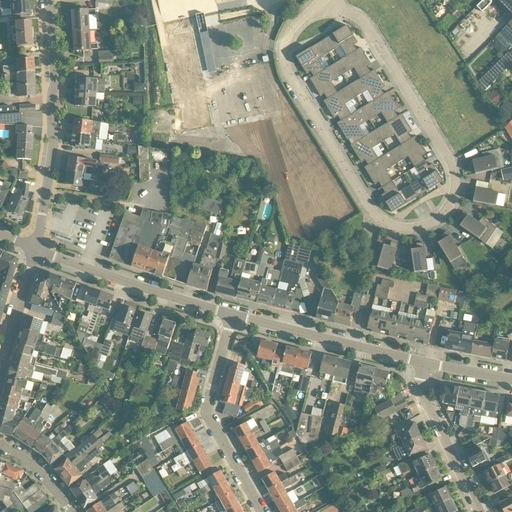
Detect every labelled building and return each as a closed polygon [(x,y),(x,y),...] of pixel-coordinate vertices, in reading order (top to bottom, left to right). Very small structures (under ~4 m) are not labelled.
[(511,0),(484,0),(480,5),(490,15),(494,19),(499,15),(501,16),(507,10),(511,14),(511,0)] [(11,16),(29,15),(28,1),(0,2),(0,10),(11,10),(11,16)] [(96,15),(96,10),(73,11),(74,31),(89,30),(88,16),(96,15)] [(148,27),(146,19),(140,20),(141,28),(148,27)] [(12,30),(30,29),(29,21),(15,22),(15,28),(12,28),(12,30)] [(511,21),(502,31),(511,40),(511,21)] [(340,47),(347,57),(357,51),(354,46),(358,43),(347,26),(322,42),(329,54),(340,47)] [(30,29),(12,30),(12,38),(30,37),(30,29)] [(89,30),(74,31),(75,51),(98,50),(98,44),(90,45),(89,30)] [(30,37),(12,38),(12,41),(16,41),(16,47),(31,46),(30,37)] [(329,54),(322,42),(296,58),(307,75),(311,72),(314,77),(324,71),(318,61),(329,54)] [(354,69),(360,79),(371,73),(368,68),(372,66),(364,53),(361,55),(359,51),(361,49),(361,48),(357,51),(347,57),(335,64),(343,76),(354,69)] [(106,64),(112,64),(112,51),(98,52),(99,65),(106,64)] [(504,57),(500,61),(508,69),(511,65),(504,57)] [(3,75),(4,74),(33,72),(32,59),(15,60),(16,71),(12,71),(12,69),(2,69),(3,75)] [(500,61),(496,65),(504,73),(508,69),(500,61)] [(338,93),(331,83),(343,76),(335,64),(324,71),(314,77),(310,80),(310,81),(313,79),(315,83),(313,84),(320,97),(324,95),(327,100),(338,93)] [(496,65),(493,69),(500,76),(504,73),(496,65)] [(493,69),(489,72),(496,80),(500,76),(493,69)] [(367,91),(374,101),(384,95),(381,90),(385,88),(377,75),(375,77),(372,73),(375,71),(371,73),(360,79),(349,86),(356,98),(367,91)] [(33,72),(4,74),(5,81),(17,80),(17,88),(33,86),(34,86),(33,72)] [(489,72),(485,76),(493,84),(496,80),(489,72)] [(485,76),(481,80),(489,88),(493,84),(485,76)] [(73,93),(96,94),(96,86),(99,86),(99,80),(77,79),(77,86),(73,86),(73,93)] [(481,80),(477,84),(483,93),(489,88),(481,80)] [(33,86),(17,88),(18,97),(34,96),(33,86)] [(351,115),(345,105),(356,98),(349,86),(338,93),(327,100),(323,102),(324,103),(327,101),(329,105),(326,106),(334,119),(338,117),(341,122),(351,115)] [(488,98),(494,106),(503,98),(497,91),(488,98)] [(96,94),(73,93),(73,99),(76,100),(76,106),(98,107),(99,101),(96,101),(96,94)] [(381,113),(388,124),(398,117),(395,112),(399,110),(391,97),(388,99),(386,95),(389,93),(388,93),(384,95),(374,101),(363,108),(370,120),(381,113)] [(142,98),(133,98),(133,105),(142,106),(142,98)] [(511,104),(507,100),(499,109),(508,116),(511,111),(511,104)] [(34,105),(0,107),(0,114),(34,112),(34,105)] [(365,137),(359,127),(370,120),(363,108),(351,115),(341,122),(337,124),(338,125),(340,123),(343,127),(340,129),(348,141),(351,139),(355,144),(365,137)] [(0,115),(0,125),(16,126),(20,126),(21,114),(0,115)] [(395,135),(401,146),(412,139),(409,134),(412,132),(405,119),(402,121),(400,117),(402,116),(402,115),(398,117),(388,124),(376,130),(383,142),(395,135)] [(73,134),(96,137),(100,137),(102,123),(75,119),(73,134)] [(18,134),(17,143),(31,144),(32,135),(30,135),(31,127),(20,126),(16,126),(15,134),(18,134)] [(379,160),(372,149),(383,142),(376,130),(365,137),(355,144),(351,146),(351,147),(354,145),(356,149),(354,151),(361,163),(365,161),(368,166),(379,160)] [(96,137),(73,134),(72,145),(76,146),(76,148),(102,151),(103,141),(96,140),(96,137)] [(415,169),(426,162),(429,160),(429,159),(425,162),(422,157),(426,154),(418,142),(415,143),(413,139),(416,138),(415,137),(412,139),(401,146),(390,153),(397,164),(408,157),(415,169)] [(31,144),(17,143),(16,160),(30,160),(31,144)] [(138,148),(128,146),(127,156),(136,157),(138,148)] [(150,182),(148,148),(138,147),(140,183),(150,182)] [(393,182),(386,171),(397,164),(390,153),(379,160),(368,166),(364,168),(365,169),(368,167),(370,171),(367,173),(375,186),(378,183),(382,188),(378,191),(382,189),(393,182)] [(101,155),(100,162),(105,163),(119,165),(120,158),(101,155)] [(102,177),(104,167),(97,166),(97,161),(93,161),(70,157),(68,171),(84,174),(102,177)] [(495,157),(467,163),(469,170),(474,169),(475,175),(498,170),(495,157)] [(415,169),(421,179),(410,186),(417,198),(443,182),(433,165),(429,167),(426,162),(415,169)] [(15,177),(26,179),(27,174),(19,172),(19,170),(9,168),(15,177)] [(511,168),(501,171),(504,182),(511,179),(511,168)] [(84,174),(68,171),(66,185),(82,188),(83,187),(89,188),(90,182),(83,181),(84,174)] [(0,183),(0,205),(9,185),(4,182),(3,184),(0,183)] [(393,182),(382,189),(385,194),(381,196),(392,213),(417,198),(410,186),(399,193),(393,182)] [(7,211),(19,216),(26,200),(29,185),(19,183),(18,189),(23,190),(22,193),(20,198),(14,195),(7,211)] [(470,188),(469,196),(474,197),(473,203),(496,207),(498,194),(470,188)] [(271,190),(265,189),(263,197),(269,198),(271,190)] [(221,204),(203,198),(200,209),(217,215),(221,204)] [(145,271),(152,251),(154,252),(159,236),(158,235),(161,225),(163,214),(153,212),(143,209),(140,218),(125,212),(109,259),(145,271)] [(463,213),(459,219),(463,222),(460,227),(486,245),(497,229),(482,219),(479,224),(463,213)] [(152,251),(145,271),(156,275),(162,257),(163,253),(168,237),(166,236),(169,229),(167,228),(169,224),(171,215),(163,214),(161,225),(158,235),(159,236),(154,252),(152,251)] [(187,286),(194,266),(197,258),(184,253),(187,243),(200,247),(207,227),(183,219),(180,227),(169,224),(167,228),(169,229),(179,232),(174,249),(175,249),(173,255),(172,254),(171,257),(170,256),(163,278),(175,282),(187,286)] [(174,249),(179,232),(169,229),(166,236),(168,237),(163,253),(162,257),(156,275),(163,278),(170,256),(171,257),(172,254),(173,255),(175,249),(174,249)] [(443,241),(438,244),(450,264),(462,257),(447,232),(440,236),(443,241)] [(274,236),(268,234),(266,242),(272,244),(274,236)] [(205,291),(207,291),(216,258),(219,245),(221,237),(213,235),(208,250),(206,249),(200,268),(194,266),(187,286),(193,288),(196,288),(201,289),(204,288),(205,290),(205,291)] [(384,246),(377,268),(390,272),(398,244),(391,242),(390,247),(384,246)] [(291,313),(291,312),(303,265),(307,266),(312,249),(289,243),(281,273),(272,308),(291,313)] [(417,250),(411,250),(414,274),(428,272),(424,243),(417,244),(417,250)] [(219,245),(216,258),(222,260),(226,247),(219,245)] [(411,252),(404,253),(405,261),(412,260),(411,252)] [(0,260),(0,322),(18,261),(14,259),(14,258),(3,253),(0,260)] [(245,263),(236,298),(251,302),(251,301),(249,301),(254,282),(256,283),(257,278),(257,277),(262,256),(263,254),(259,253),(256,265),(245,263)] [(236,299),(236,298),(245,263),(245,262),(236,259),(230,281),(226,280),(228,274),(220,271),(216,285),(218,285),(216,293),(236,299)] [(511,280),(511,265),(508,262),(501,272),(511,280)] [(263,280),(257,303),(256,304),(272,308),(281,273),(268,270),(265,280),(263,280)] [(59,306),(59,304),(64,290),(62,289),(65,279),(50,274),(43,277),(59,306)] [(339,303),(336,298),(323,274),(316,278),(323,290),(316,319),(334,323),(339,303)] [(64,315),(59,306),(43,277),(38,280),(37,282),(30,304),(54,312),(64,315)] [(251,301),(251,302),(257,303),(263,280),(257,278),(256,283),(254,282),(249,301),(251,301)] [(64,290),(59,304),(68,307),(77,283),(65,279),(62,289),(64,290)] [(381,286),(390,288),(393,289),(395,283),(383,280),(381,286)] [(427,291),(438,293),(439,287),(428,284),(427,291)] [(390,288),(381,286),(377,285),(376,291),(389,294),(390,288)] [(96,306),(101,292),(89,288),(82,286),(77,302),(84,304),(85,302),(93,305),(96,306)] [(441,288),(438,301),(454,304),(457,292),(441,288)] [(389,294),(376,291),(375,297),(387,300),(389,294)] [(438,293),(427,291),(426,296),(429,297),(437,299),(438,293)] [(96,306),(94,314),(90,326),(87,334),(92,335),(101,308),(108,311),(110,306),(114,297),(101,292),(96,306)] [(354,293),(351,307),(340,305),(339,303),(334,323),(349,327),(353,313),(358,315),(363,296),(354,293)] [(429,297),(426,296),(416,295),(415,301),(428,304),(429,297)] [(428,304),(415,301),(414,307),(427,310),(428,304)] [(127,336),(136,311),(124,307),(122,312),(120,311),(113,331),(127,336)] [(376,334),(380,313),(371,311),(367,329),(372,330),(371,332),(376,334)] [(52,319),(63,323),(65,315),(64,315),(54,312),(52,319)] [(83,316),(80,322),(90,326),(94,314),(89,312),(87,317),(83,316)] [(147,349),(150,339),(145,337),(152,317),(139,312),(131,338),(139,340),(144,342),(142,347),(147,349)] [(385,333),(389,316),(380,313),(376,334),(381,335),(381,332),(385,333)] [(394,338),(398,318),(389,316),(385,333),(389,334),(389,337),(394,338)] [(23,329),(39,334),(41,327),(43,322),(26,317),(23,329)] [(403,337),(406,320),(398,318),(394,338),(398,339),(399,336),(403,337)] [(63,323),(52,319),(50,324),(61,327),(63,323)] [(411,342),(415,322),(406,320),(403,337),(407,338),(406,341),(411,342)] [(150,339),(147,349),(145,354),(153,357),(156,346),(167,349),(170,339),(171,339),(176,324),(164,321),(162,326),(160,325),(156,335),(160,336),(158,341),(150,339)] [(420,341),(424,324),(415,322),(411,342),(415,343),(416,340),(420,341)] [(463,331),(465,323),(460,323),(455,334),(448,332),(445,350),(447,350),(448,351),(450,351),(451,351),(457,352),(462,331),(463,331)] [(472,355),(476,331),(477,326),(465,323),(463,331),(462,331),(457,352),(465,354),(468,355),(469,354),(472,355)] [(424,324),(420,341),(424,342),(423,345),(428,346),(433,326),(424,324)] [(70,336),(76,336),(76,335),(71,327),(69,330),(68,333),(70,336)] [(39,334),(23,329),(18,344),(34,348),(34,351),(55,357),(57,349),(41,344),(43,336),(39,334)] [(169,362),(177,364),(191,367),(192,362),(195,363),(197,356),(193,355),(196,344),(201,346),(199,351),(206,353),(211,335),(196,331),(195,336),(188,334),(185,347),(174,344),(169,362)] [(491,359),(494,346),(479,343),(481,332),(476,331),(472,355),(491,359)] [(507,358),(509,344),(509,343),(511,341),(511,334),(507,337),(509,340),(506,342),(506,343),(494,341),(494,346),(491,359),(506,361),(507,358)] [(105,340),(104,345),(100,354),(108,357),(113,342),(105,340)] [(267,379),(275,382),(283,351),(277,350),(278,345),(263,341),(261,343),(260,347),(258,347),(256,354),(258,355),(257,358),(259,358),(259,359),(263,360),(262,364),(270,366),(267,379)] [(100,354),(104,345),(96,342),(90,359),(95,368),(100,354)] [(34,348),(18,344),(16,352),(32,356),(33,357),(34,353),(34,351),(34,348)] [(71,359),(74,349),(64,346),(62,357),(71,359)] [(295,367),(299,351),(287,347),(281,371),(293,374),(295,367)] [(299,351),(295,367),(293,374),(303,377),(299,392),(306,393),(310,378),(306,377),(312,354),(299,351)] [(32,356),(16,352),(12,364),(58,377),(65,380),(67,373),(46,369),(34,365),(34,367),(30,366),(33,357),(32,356)] [(333,376),(337,360),(324,357),(319,378),(325,380),(326,374),(333,376)] [(337,360),(333,376),(342,378),(341,384),(346,385),(351,364),(337,360)] [(177,364),(169,362),(167,370),(175,373),(177,364)] [(58,377),(12,364),(12,366),(9,376),(25,380),(26,377),(32,379),(33,377),(56,383),(58,377)] [(80,364),(77,373),(90,376),(92,366),(80,364)] [(227,382),(240,386),(246,367),(235,364),(234,369),(231,368),(227,382)] [(370,394),(376,370),(360,366),(354,391),(369,395),(370,394)] [(182,390),(195,394),(199,379),(196,378),(197,373),(187,370),(182,390)] [(376,370),(370,394),(376,395),(378,387),(385,389),(387,381),(389,381),(390,375),(389,375),(389,373),(376,370)] [(174,384),(182,386),(184,376),(176,374),(174,384)] [(25,380),(9,376),(6,386),(26,391),(28,382),(25,381),(25,380)] [(245,387),(240,386),(227,382),(223,397),(226,397),(224,403),(226,403),(222,415),(225,415),(226,415),(230,416),(230,417),(237,418),(245,387)] [(281,383),(275,382),(273,392),(279,393),(281,383)] [(68,386),(64,385),(63,391),(58,389),(56,395),(64,398),(68,386)] [(27,391),(26,391),(6,386),(3,397),(20,401),(22,396),(36,400),(39,394),(38,394),(27,391)] [(456,406),(458,389),(457,389),(456,387),(454,387),(453,388),(445,386),(437,393),(442,404),(456,406)] [(466,428),(472,391),(466,390),(465,389),(463,389),(461,389),(458,389),(456,406),(455,410),(465,412),(464,416),(461,416),(459,426),(464,429),(465,428),(466,428)] [(195,394),(182,390),(176,410),(187,413),(188,408),(191,408),(195,394)] [(322,391),(320,397),(328,400),(330,393),(322,391)] [(472,391),(466,428),(472,429),(474,418),(472,418),(472,415),(481,417),(485,394),(472,391)] [(485,394),(481,417),(485,417),(486,417),(488,418),(495,419),(499,396),(497,396),(496,395),(495,395),(493,395),(485,394)] [(109,395),(104,399),(108,404),(113,399),(109,395)] [(32,405),(20,401),(3,397),(1,406),(16,410),(18,410),(28,413),(32,405)] [(259,398),(243,406),(247,414),(263,406),(259,398)] [(407,406),(404,400),(393,406),(391,401),(374,409),(379,420),(407,406)] [(345,405),(346,404),(336,402),(328,433),(338,436),(344,412),(345,405)] [(46,405),(41,414),(31,429),(32,429),(23,443),(33,450),(42,436),(39,433),(42,429),(43,429),(44,426),(41,424),(44,420),(45,421),(53,409),(46,405)] [(16,410),(1,406),(0,409),(0,432),(12,436),(21,423),(13,421),(16,410)] [(41,414),(35,410),(28,420),(24,418),(21,422),(21,423),(12,436),(23,443),(32,429),(31,429),(41,414)] [(413,417),(410,411),(403,414),(406,420),(413,417)] [(455,414),(446,412),(450,420),(455,414)] [(296,435),(297,436),(298,438),(307,455),(314,454),(322,419),(314,417),(301,414),(296,435)] [(395,429),(389,417),(379,422),(384,434),(395,429)] [(163,451),(181,441),(194,434),(188,423),(176,429),(173,424),(166,428),(172,437),(159,444),(163,451)] [(240,441),(253,434),(260,430),(258,427),(251,431),(247,423),(234,430),(240,441)] [(404,444),(420,437),(414,425),(404,430),(404,429),(401,429),(390,434),(394,441),(401,437),(404,444)] [(58,436),(64,431),(59,426),(54,430),(58,436)] [(52,442),(43,456),(45,458),(46,461),(48,463),(49,464),(50,465),(63,455),(64,456),(70,452),(60,442),(71,432),(68,428),(64,431),(58,436),(57,438),(54,440),(52,442)] [(348,430),(340,428),(338,436),(346,438),(348,430)] [(498,428),(496,440),(503,441),(505,430),(498,428)] [(130,434),(126,429),(120,434),(124,439),(130,434)] [(71,450),(70,452),(64,456),(68,460),(55,470),(62,479),(97,449),(104,443),(112,436),(109,432),(100,439),(98,441),(97,439),(102,434),(99,430),(73,452),(71,450)] [(297,436),(296,435),(294,431),(289,434),(293,440),(298,438),(297,436)] [(53,433),(48,439),(42,436),(33,450),(43,456),(52,442),(54,440),(57,438),(53,433)] [(200,444),(194,434),(181,441),(187,451),(200,444)] [(259,445),(253,434),(240,441),(246,452),(259,445)] [(490,438),(478,435),(477,437),(471,440),(474,446),(490,438)] [(420,437),(404,444),(394,450),(399,461),(426,449),(420,437)] [(139,442),(143,449),(145,453),(153,448),(146,438),(139,442)] [(209,453),(216,450),(212,440),(204,443),(209,453)] [(268,440),(259,445),(246,452),(252,462),(275,450),(281,447),(277,440),(270,444),(268,440)] [(143,449),(139,442),(131,446),(135,453),(143,449)] [(200,444),(187,451),(174,459),(180,470),(183,468),(184,467),(193,462),(206,455),(200,444)] [(487,461),(483,453),(479,446),(472,450),(473,452),(466,455),(470,462),(469,463),(471,466),(472,467),(473,468),(479,465),(481,469),(489,465),(487,461)] [(97,449),(62,479),(69,487),(81,476),(79,474),(85,469),(83,468),(100,453),(97,449)] [(270,464),(279,458),(275,450),(252,462),(258,474),(271,466),(270,464)] [(297,457),(293,450),(284,455),(279,458),(283,465),(297,457)] [(212,466),(206,455),(193,462),(196,468),(199,473),(212,466)] [(418,475),(435,467),(429,455),(413,463),(411,459),(398,465),(402,475),(415,468),(418,475)] [(490,483),(507,475),(502,465),(510,460),(507,455),(494,462),(497,466),(484,473),(490,483)] [(155,456),(149,460),(153,467),(159,463),(155,456)] [(297,457),(283,465),(287,472),(301,464),(297,457)] [(139,474),(151,466),(147,459),(135,468),(139,474)] [(1,473),(2,471),(5,464),(0,462),(0,487),(13,491),(25,507),(28,511),(35,511),(50,501),(46,497),(35,484),(26,491),(23,486),(17,484),(6,481),(8,477),(1,473)] [(22,471),(17,468),(13,466),(7,463),(6,462),(5,464),(2,471),(1,473),(8,477),(6,481),(17,484),(18,482),(24,471),(22,471)] [(322,469),(318,463),(313,466),(316,473),(322,469)] [(78,499),(109,478),(118,471),(114,466),(98,477),(91,477),(72,490),(78,499)] [(142,479),(155,470),(151,466),(139,474),(142,479)] [(184,467),(183,468),(180,470),(177,471),(180,478),(187,473),(184,467)] [(435,467),(418,475),(411,479),(414,486),(400,492),(404,501),(419,495),(417,491),(441,480),(435,467)] [(165,469),(159,472),(163,479),(169,476),(165,469)] [(208,493),(214,489),(226,482),(220,471),(208,478),(211,484),(205,487),(208,493)] [(268,491),(289,479),(286,474),(278,478),(275,473),(262,480),(268,491)] [(511,484),(507,475),(490,483),(495,494),(511,485),(511,484)] [(268,491),(274,502),(287,494),(284,490),(299,482),(295,476),(289,479),(268,491)] [(326,484),(321,476),(316,480),(320,487),(326,484)] [(109,478),(78,499),(84,508),(97,499),(95,495),(113,483),(109,478)] [(159,478),(146,487),(154,498),(160,494),(166,490),(159,478)] [(348,488),(344,480),(337,483),(341,492),(348,488)] [(214,489),(220,500),(232,493),(226,482),(214,489)] [(192,492),(189,486),(184,489),(187,495),(192,492)] [(18,511),(25,507),(13,491),(0,487),(0,501),(3,502),(4,497),(10,498),(9,499),(13,504),(2,511),(18,511)] [(425,511),(451,499),(446,488),(430,495),(430,496),(425,498),(428,505),(417,510),(411,511),(425,511)] [(184,489),(173,495),(176,502),(187,495),(184,489)] [(334,498),(329,489),(321,494),(326,503),(334,498)] [(166,490),(160,494),(167,506),(173,502),(166,490)] [(232,493),(220,500),(215,503),(220,511),(223,511),(226,511),(239,504),(232,493)] [(287,494),(274,502),(280,511),(293,505),(287,494)] [(511,511),(511,496),(507,499),(508,501),(500,505),(504,511),(511,511)] [(87,511),(108,511),(122,503),(118,498),(113,502),(110,497),(87,511)] [(304,499),(293,505),(280,511),(296,511),(307,505),(304,499)] [(451,499),(425,511),(435,511),(437,510),(437,511),(457,511),(451,499)] [(176,503),(180,509),(186,506),(182,500),(176,503)] [(122,503),(108,511),(118,511),(125,508),(122,503)]
